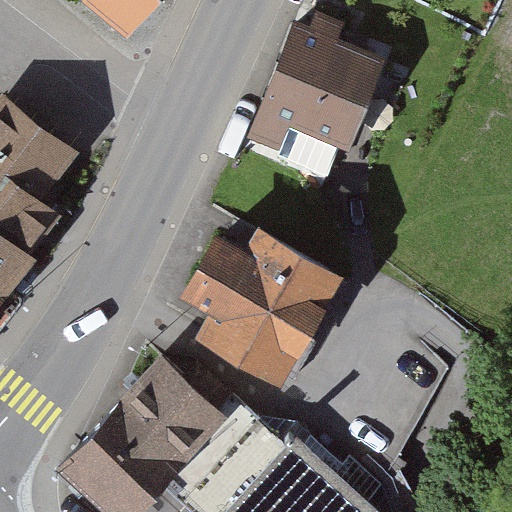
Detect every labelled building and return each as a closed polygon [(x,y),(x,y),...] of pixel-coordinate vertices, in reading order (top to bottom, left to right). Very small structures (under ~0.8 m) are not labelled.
[(155,0),(78,0),(125,37),(155,0)] [(351,24),(326,14),(319,32),(303,26),(258,142),(343,175),(389,60),(344,42),(351,24)] [(73,152),(9,102),(0,113),(0,311),(40,259),(28,250),(55,215),(35,200),(73,152)] [(242,241),(214,227),(182,288),(208,301),(194,328),(281,373),(340,261),(255,217),(242,241)] [(130,511),(162,480),(225,415),(163,355),(57,464),(106,511),(130,511)] [(380,511),(293,433),(278,431),(240,399),(225,415),(162,480),(196,511),(380,511)]
